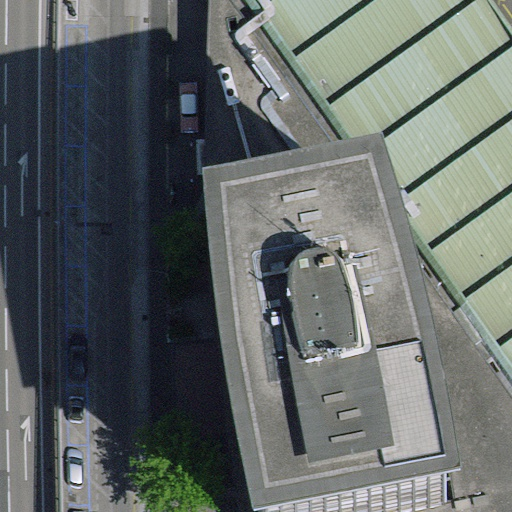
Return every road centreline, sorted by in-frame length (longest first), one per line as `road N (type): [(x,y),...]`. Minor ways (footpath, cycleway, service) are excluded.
road 1 (tertiary): [(144,511),(136,0)]
road 2 (primary): [(15,511),(8,0)]
